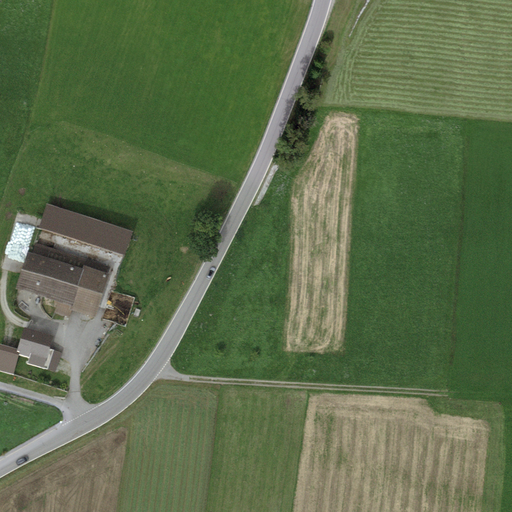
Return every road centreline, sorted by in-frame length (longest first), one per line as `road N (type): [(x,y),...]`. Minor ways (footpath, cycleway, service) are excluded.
road 1 (tertiary): [(324,0),(283,116),(187,312),(152,368),(85,424)]
road 2 (track): [(152,368),(185,377),(447,392)]
